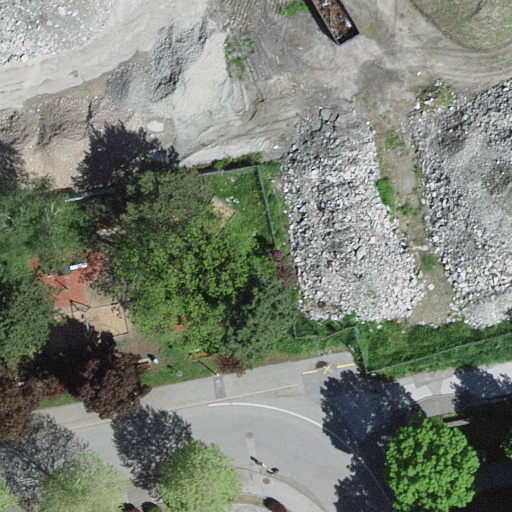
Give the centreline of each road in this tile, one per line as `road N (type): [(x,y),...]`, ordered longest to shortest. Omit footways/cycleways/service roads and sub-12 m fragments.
road 1 (residential): [(0,484),(275,441),(326,487),(336,511)]
road 2 (track): [(275,441),(511,391)]
